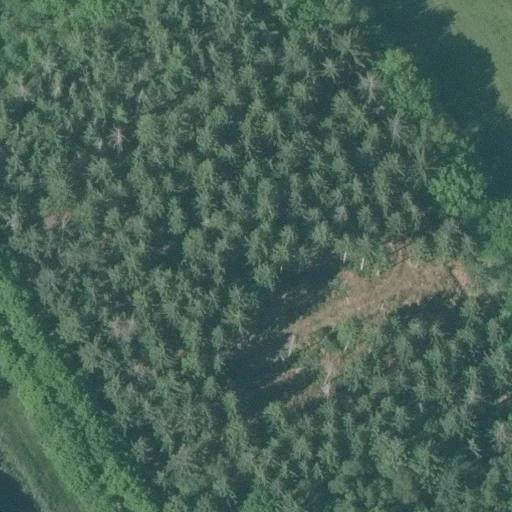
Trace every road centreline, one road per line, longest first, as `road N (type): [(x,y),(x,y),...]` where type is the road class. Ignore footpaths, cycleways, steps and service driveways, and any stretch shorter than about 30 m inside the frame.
road 1 (track): [(0,315),(118,511)]
road 2 (track): [(0,59),(116,0)]
